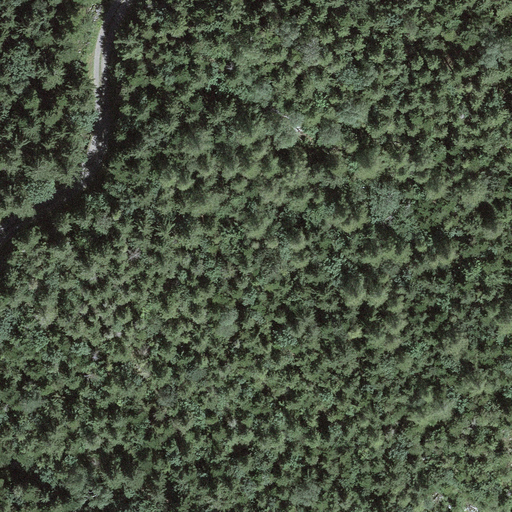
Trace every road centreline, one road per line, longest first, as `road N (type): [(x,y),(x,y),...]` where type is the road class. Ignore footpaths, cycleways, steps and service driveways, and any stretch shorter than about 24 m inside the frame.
road 1 (track): [(0,237),(90,160),(106,24),(122,0)]
road 2 (track): [(130,511),(70,478),(0,463)]
